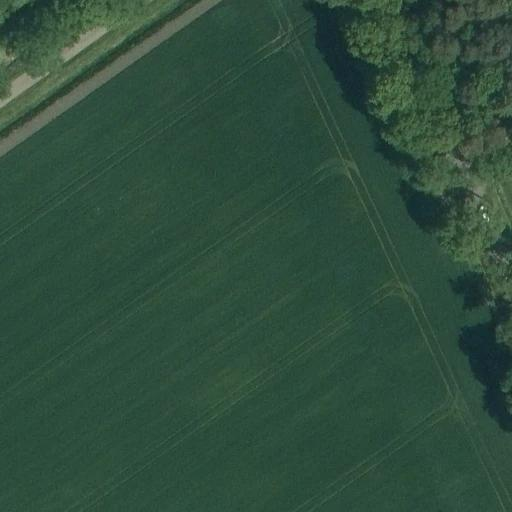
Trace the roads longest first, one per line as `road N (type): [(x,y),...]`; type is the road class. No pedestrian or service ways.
road 1 (tertiary): [(511,283),(383,0)]
road 2 (unclassified): [(0,100),(141,0)]
